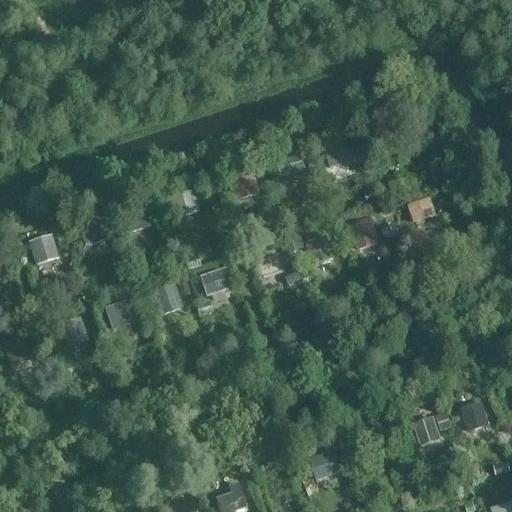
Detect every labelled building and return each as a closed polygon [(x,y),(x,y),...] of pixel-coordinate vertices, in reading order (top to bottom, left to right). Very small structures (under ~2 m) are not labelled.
[(395,138),(397,113),(374,111),(372,136),(395,138)] [(353,165),(346,143),(327,149),(334,171),(353,165)] [(305,176),(299,159),(275,167),(281,184),(305,176)] [(259,191),(254,173),(229,181),(235,199),(259,191)] [(199,214),(192,192),(170,200),(177,221),(199,214)] [(436,220),(430,202),(409,209),(415,227),(436,220)] [(155,228),(148,206),(124,214),(131,236),(155,228)] [(108,242),(102,222),(79,230),(86,250),(108,242)] [(378,248),(370,223),(350,229),(359,255),(378,248)] [(58,261),(51,238),(29,245),(36,268),(58,261)] [(330,257),(323,238),(299,246),(305,266),(330,257)] [(286,273),(279,253),(256,261),(263,281),(286,273)] [(231,292),(224,271),(200,279),(207,300),(231,292)] [(183,311),(175,288),(152,295),(160,319),(183,311)] [(134,328),(126,304),(104,312),(112,335),(134,328)] [(88,343),(80,320),(58,327),(66,351),(88,343)] [(32,363),(23,338),(1,346),(10,370),(32,363)] [(489,428),(482,405),(461,412),(469,435),(489,428)] [(442,432),(454,428),(448,413),(436,417),(442,432)] [(442,444),(434,420),(413,427),(421,450),(442,444)] [(340,476),(332,454),(309,462),(316,483),(340,476)] [(292,494),(285,471),(262,478),(270,501),(292,494)] [(242,503),(237,486),(215,493),(220,510),(242,503)] [(192,511),(189,501),(167,508),(168,511),(192,511)] [(511,511),(511,502),(491,509),(492,511),(511,511)]
